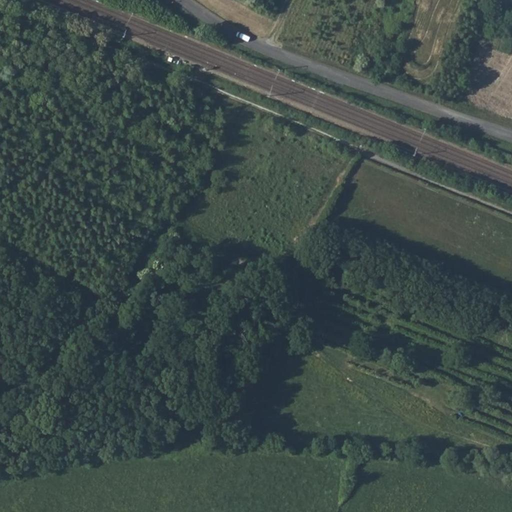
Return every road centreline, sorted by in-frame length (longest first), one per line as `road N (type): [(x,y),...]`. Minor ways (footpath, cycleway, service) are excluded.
road 1 (residential): [(180,0),(238,39),(511,135)]
road 2 (track): [(0,11),(184,73),(333,139)]
road 3 (track): [(511,213),(333,139)]
